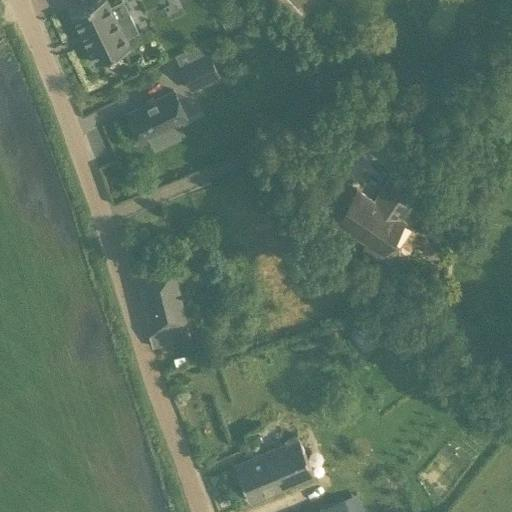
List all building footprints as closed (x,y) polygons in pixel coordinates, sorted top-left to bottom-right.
[(92,0),(68,12),(92,66),(128,53),(123,46),(136,42),(115,0),(112,0),(107,4),(105,0),(92,0)] [(127,0),(133,25),(144,22),(138,0),(127,0)] [(273,0),(307,34),(316,26),(314,24),(322,16),(318,12),(323,7),(316,0),(273,0)] [(239,1),(223,11),(228,18),(221,22),(227,30),(249,17),(239,1)] [(460,46),(439,74),(444,78),(425,104),(432,110),(442,96),(449,101),(458,88),(457,87),(477,59),(460,46)] [(191,87),(217,75),(208,56),(182,69),(191,87)] [(174,91),(127,113),(141,142),(188,119),(174,91)] [(355,112),(335,140),(348,150),(368,122),(355,112)] [(399,247),(391,241),(404,221),(402,220),(424,187),(400,171),(378,204),(355,189),(333,222),(365,243),(360,251),(385,268),(399,247)] [(202,231),(194,214),(183,219),(191,236),(202,231)] [(189,338),(171,264),(134,273),(152,347),(189,338)] [(367,320),(348,330),(359,350),(378,341),(367,320)] [(464,361),(479,343),(452,321),(437,339),(464,361)] [(313,475),(296,435),(283,441),(283,442),(233,464),(249,502),(313,475)] [(348,511),(343,499),(311,511),(348,511)]
